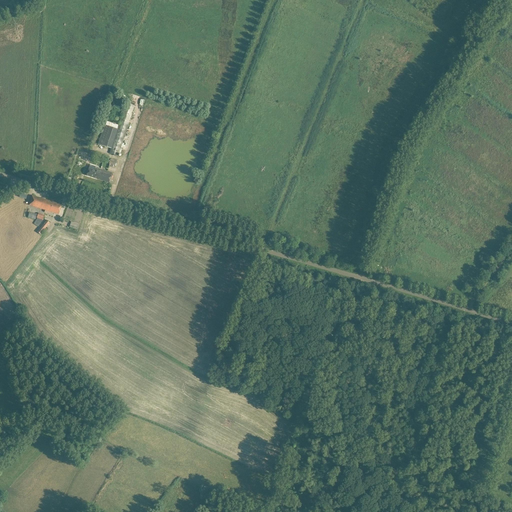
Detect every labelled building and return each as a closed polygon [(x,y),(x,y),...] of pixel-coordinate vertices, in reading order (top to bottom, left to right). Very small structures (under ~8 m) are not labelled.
[(120,153),(135,107),(135,106),(127,103),(118,129),(104,125),(98,144),(111,148),(109,153),(118,156),(119,152),(120,153)] [(196,147),(203,125),(156,110),(148,109),(147,112),(146,118),(165,124),(165,129),(173,131),(175,131),(176,130),(179,131),(183,131),(183,135),(186,136),(186,139),(184,139),(184,144),(194,147),(196,147)] [(177,177),(181,163),(132,148),(128,163),(177,177)] [(109,183),(110,178),(112,173),(95,168),(94,170),(88,168),(86,175),(109,183)] [(160,182),(161,178),(131,168),(130,172),(160,182)] [(173,189),(175,185),(165,180),(163,184),(173,189)] [(146,195),(171,202),(173,193),(151,186),(148,186),(146,195)] [(49,214),(50,212),(58,214),(61,205),(32,196),(29,205),(45,210),(44,212),(49,214)] [(144,199),(144,207),(163,209),(164,201),(144,199)] [(37,218),(33,224),(38,227),(42,221),(37,218)] [(50,223),(46,220),(37,232),(40,234),(50,223)]
